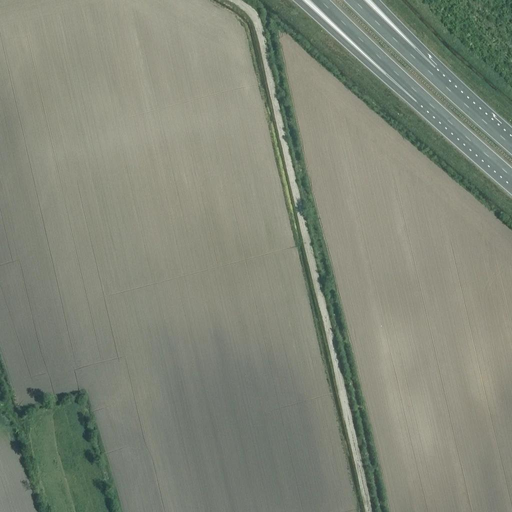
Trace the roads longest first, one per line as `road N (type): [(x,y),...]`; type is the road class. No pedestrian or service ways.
road 1 (trunk): [(298,0),(419,94)]
road 2 (trunk): [(319,0),(419,94)]
road 3 (trunk): [(419,94),(511,176)]
